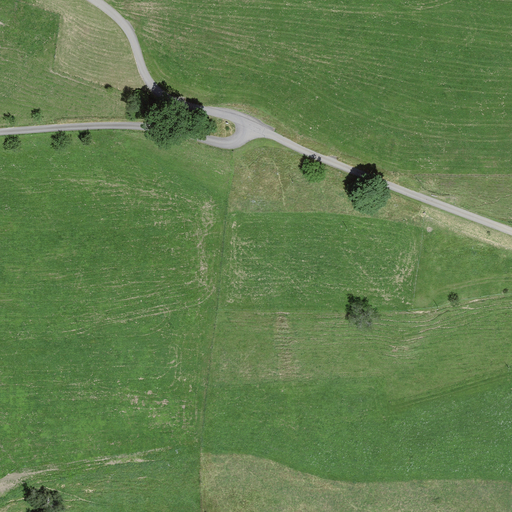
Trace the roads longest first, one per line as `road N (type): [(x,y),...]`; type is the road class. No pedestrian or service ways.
road 1 (unclassified): [(228,132),(511,242)]
road 2 (unclassified): [(228,132),(204,145),(122,127),(0,132)]
road 3 (unclassified): [(77,0),(108,22),(135,86),(160,103),(226,122),(228,132)]
